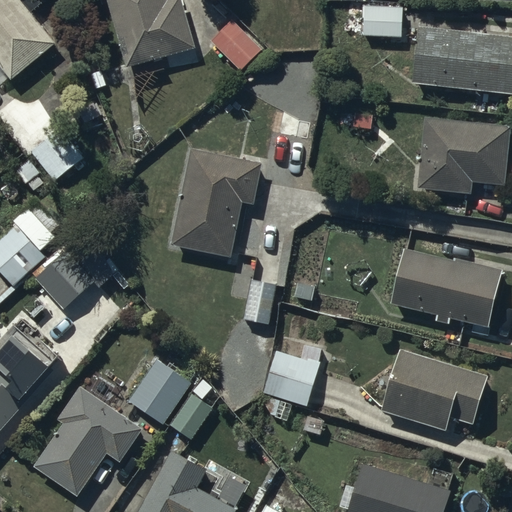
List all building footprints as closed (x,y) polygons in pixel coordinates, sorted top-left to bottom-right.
[(58,47),(19,0),(0,0),(0,67),(13,84),(58,47)] [(167,0),(108,0),(129,69),(195,50),(180,0),(170,0),(168,1),(167,0)] [(403,9),(364,8),(363,39),(402,40),(403,9)] [(262,52),(233,23),(212,44),(242,73),(262,52)] [(511,40),(417,31),(412,86),(511,95),(511,40)] [(511,128),(424,120),(418,191),(471,196),(472,185),(506,188),(511,128)] [(63,130),(32,153),(55,183),(86,160),(63,130)] [(262,167),(191,152),(171,247),(230,259),(241,205),(253,207),(262,167)] [(16,225),(17,227),(0,243),(0,271),(16,289),(47,259),(43,254),(57,241),(53,236),(62,228),(37,202),(29,209),(31,211),(16,225)] [(284,251),(258,246),(243,321),(268,326),(284,251)] [(503,275),(405,251),(391,306),(436,317),(434,324),(448,327),(450,321),(489,330),(503,275)] [(67,253),(37,279),(66,312),(95,286),(67,253)] [(16,340),(0,358),(0,438),(31,402),(29,400),(53,373),(16,340)] [(304,408),(322,351),(306,346),(302,360),(276,352),(263,395),(304,408)] [(489,378),(399,352),(381,415),(444,434),(449,419),(475,426),(489,378)] [(192,385),(157,361),(128,404),(163,428),(192,385)] [(145,430),(82,389),(60,423),(64,426),(35,471),(80,500),(108,456),(122,465),(145,430)] [(212,409),(190,395),(170,428),(192,441),(212,409)] [(261,397),(242,410),(248,419),(265,408),(273,419),(286,423),(292,406),(261,397)] [(219,478),(172,453),(140,511),(236,511),(209,497),(219,478)] [(443,511),(449,493),(361,467),(348,511),(443,511)]
